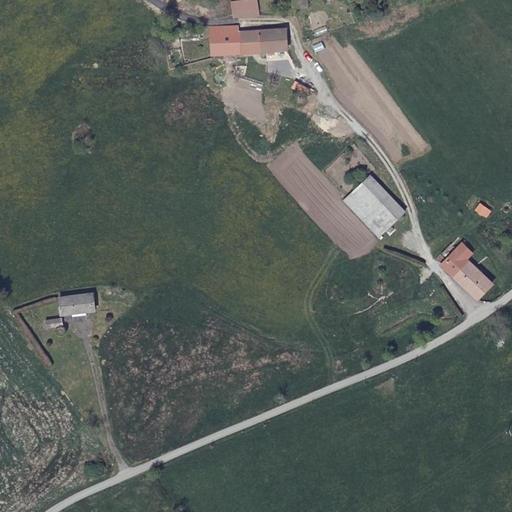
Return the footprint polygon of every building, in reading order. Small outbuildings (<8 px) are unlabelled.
[(263,15),(257,0),(252,0),(232,3),(238,17),(240,19),(263,15)] [(215,54),(291,47),(288,28),(241,32),(240,24),(212,25),(213,28),(215,54)] [(370,176),(344,201),(378,238),(405,213),(370,176)] [(465,246),(459,252),(468,260),(474,255),(465,246)] [(444,266),(480,302),(495,287),(468,260),(459,252),(453,258),(444,266)] [(438,261),(444,266),(453,258),(449,254),(445,259),(443,257),(438,261)] [(99,310),(97,292),(65,296),(68,313),(99,310)] [(69,325),(69,318),(68,316),(52,320),(54,328),(69,325)]
